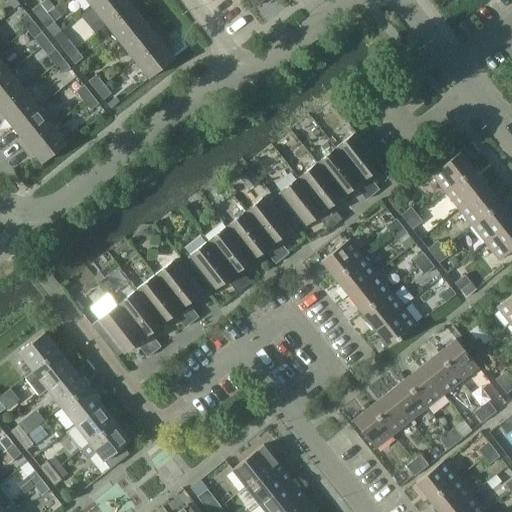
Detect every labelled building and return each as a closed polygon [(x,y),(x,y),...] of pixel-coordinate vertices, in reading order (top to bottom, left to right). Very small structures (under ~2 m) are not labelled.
[(49,0),(43,0),(40,3),(47,13),(55,7),(49,0)] [(99,0),(91,7),(105,25),(136,1),(135,0),(99,0)] [(136,1),(105,25),(119,43),(145,22),(139,13),(143,10),(136,1)] [(31,10),(39,19),(47,13),(40,3),(31,10)] [(60,4),(48,13),(55,22),(66,12),(60,4)] [(90,12),(75,22),(82,34),(98,23),(90,12)] [(54,22),(47,13),(39,19),(46,28),(54,22)] [(19,20),(26,29),(34,23),(27,14),(19,20)] [(145,22),(119,43),(133,61),(164,36),(157,28),(153,31),(145,22)] [(34,23),(26,29),(34,39),(42,32),(34,23)] [(171,45),(164,36),(133,61),(148,79),(174,58),(167,49),(171,45)] [(60,45),(67,55),(75,48),(68,39),(60,45)] [(83,58),(75,48),(67,55),(75,64),(83,58)] [(47,56),(54,65),(63,59),(55,49),(47,56)] [(0,79),(11,71),(0,57),(0,79)] [(70,68),(63,59),(54,65),(62,74),(70,68)] [(0,108),(25,89),(11,71),(0,79),(0,108)] [(95,91),(104,84),(96,74),(88,81),(95,91)] [(103,100),(111,94),(104,84),(95,91),(103,100)] [(91,94),(83,85),(75,91),(83,101),(91,94)] [(0,119),(2,121),(5,118),(13,127),(39,106),(25,89),(0,108),(0,119)] [(98,104),(91,94),(83,101),(90,110),(98,104)] [(13,127),(20,136),(16,140),(23,148),(53,124),(39,106),(13,127)] [(23,148),(30,157),(34,154),(41,164),(68,143),(53,124),(23,148)] [(335,147),(361,181),(381,165),(355,132),(335,147)] [(316,162),(342,196),(361,181),(335,147),(316,162)] [(473,169),(459,152),(430,175),(444,192),(473,169)] [(297,177),(323,211),(342,196),(316,162),(297,177)] [(250,169),(239,178),(249,190),(260,181),(250,169)] [(486,186),(473,169),(444,192),(457,209),(486,186)] [(277,193),(304,226),(323,211),(297,177),(277,193)] [(371,179),(365,185),(372,195),(379,189),(371,179)] [(358,190),(366,200),(372,195),(365,185),(358,190)] [(500,203),(486,186),(457,209),(471,226),(500,203)] [(245,211),(271,244),(290,229),(264,195),(245,211)] [(511,221),(511,218),(500,203),(471,226),(484,243),(511,221)] [(400,215),(406,222),(416,214),(411,207),(400,215)] [(333,209),(326,215),(334,225),(341,219),(333,209)] [(226,226),(252,259),(271,244),(245,211),(226,226)] [(416,214),(406,222),(412,230),(422,222),(416,214)] [(334,225),(326,215),(320,220),(328,230),(334,225)] [(386,226),(391,234),(402,226),(396,218),(386,226)] [(511,249),(511,221),(484,243),(498,261),(511,249)] [(206,241),(233,274),(252,259),(226,226),(206,241)] [(397,241),(407,233),(402,226),(391,234),(397,241)] [(350,237),(321,261),(335,278),(364,255),(350,237)] [(187,257),(213,290),(233,274),(206,241),(187,257)] [(427,249),(433,256),(443,248),(437,241),(427,249)] [(281,243),(274,248),(282,259),(289,253),(281,243)] [(267,254),(275,264),(282,259),(274,248),(267,254)] [(438,263),(449,255),(443,248),(433,256),(438,263)] [(413,261),(418,268),(428,260),(423,253),(413,261)] [(364,255),(335,278),(348,295),(377,272),(364,255)] [(154,275),(181,308),(200,292),(174,259),(154,275)] [(424,275),(434,267),(428,260),(418,268),(424,275)] [(377,272),(348,295),(361,312),(391,289),(377,272)] [(243,273),(236,278),(244,289),(251,283),(243,273)] [(135,290),(161,323),(181,308),(154,275),(135,290)] [(460,291),(460,290),(470,282),(464,275),(454,283),(460,291)] [(244,289),(236,278),(229,283),(237,294),(244,289)] [(455,294),(450,287),(439,295),(445,302),(455,294)] [(391,289),(361,312),(375,329),(404,306),(391,289)] [(161,346),(150,332),(161,323),(135,290),(116,305),(154,352),(161,346)] [(511,322),(511,294),(495,307),(509,325),(511,322)] [(97,320),(123,354),(136,343),(147,357),(154,352),(116,305),(97,320)] [(404,306),(375,329),(389,347),(418,324),(404,306)] [(190,307),(184,312),(192,322),(199,317),(190,307)] [(177,317),(185,328),(192,322),(184,312),(177,317)] [(59,350),(44,332),(17,353),(32,372),(59,350)] [(478,337),(468,345),(474,353),(484,345),(478,337)] [(456,339),(438,352),(461,382),(478,368),(456,339)] [(484,345),(474,353),(480,360),(490,352),(484,345)] [(59,350),(32,372),(24,378),(38,396),(46,390),(73,368),(59,350)] [(438,352),(421,366),(444,395),(461,382),(438,352)] [(421,366),(404,379),(427,408),(444,395),(421,366)] [(87,386),(73,368),(46,390),(60,407),(87,386)] [(495,379),(501,387),(511,379),(505,371),(495,379)] [(404,379),(387,393),(410,422),(427,408),(404,379)] [(511,389),(511,380),(511,379),(501,387),(506,394),(511,389)] [(74,425),(101,404),(87,386),(60,407),(74,425)] [(387,393),(370,406),(393,435),(410,422),(387,393)] [(488,401),(481,407),(489,417),(496,411),(488,401)] [(88,443),(115,422),(101,404),(74,425),(81,434),(72,440),(79,450),(88,443)] [(370,406),(352,420),(375,449),(393,435),(370,406)] [(489,417),(481,407),(473,412),(481,423),(489,417)] [(511,426),(506,418),(498,424),(507,435),(511,430),(511,426)] [(123,446),(130,440),(115,422),(88,443),(79,450),(87,459),(96,452),(110,469),(129,454),(123,446)] [(38,424),(26,434),(33,444),(34,445),(47,435),(38,424)] [(18,441),(26,434),(18,425),(10,431),(18,441)] [(455,444),(462,438),(454,428),(447,433),(455,444)] [(455,444),(447,433),(440,439),(447,450),(455,444)] [(13,444),(6,434),(0,439),(0,443),(5,450),(13,444)] [(18,441),(25,450),(33,444),(26,434),(18,441)] [(478,450),(483,457),(494,449),(488,442),(478,450)] [(21,454),(13,444),(5,450),(13,460),(21,454)] [(277,462),(263,444),(231,470),(245,487),(277,462)] [(494,449),(483,457),(489,464),(500,456),(494,449)] [(420,454),(413,460),(421,470),(428,465),(420,454)] [(444,459),(415,482),(429,500),(458,477),(444,459)] [(46,476),(54,470),(46,460),(39,467),(46,476)] [(421,470),(413,460),(405,466),(413,476),(421,470)] [(290,479),(277,462),(245,487),(254,499),(248,503),(253,509),(258,505),(258,504),(290,479)] [(26,476),(34,486),(42,480),(34,470),(26,476)] [(46,476),(54,486),(61,480),(54,470),(46,476)] [(458,477),(429,500),(438,511),(448,511),(472,494),(458,477)] [(283,511),(304,496),(290,479),(258,504),(258,505),(264,511),(283,511)] [(41,495),(49,489),(42,480),(34,486),(41,495)] [(213,511),(221,506),(214,498),(207,489),(197,497),(204,505),(208,511),(213,511)] [(0,511),(13,502),(6,493),(0,497),(0,511)] [(472,494),(448,511),(483,511),(485,511),(472,494)] [(316,511),(304,496),(283,511),(316,511)] [(0,511),(21,511),(13,502),(0,511)]
